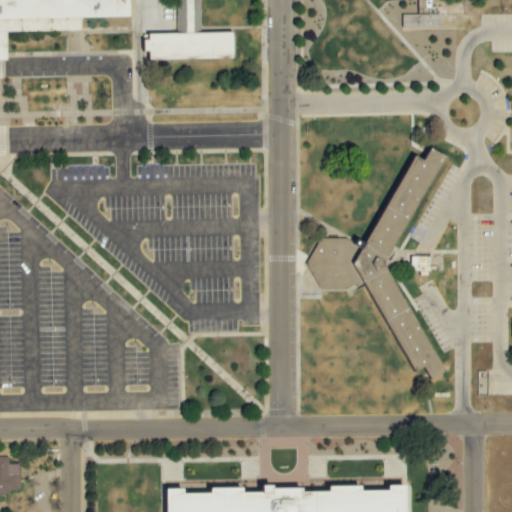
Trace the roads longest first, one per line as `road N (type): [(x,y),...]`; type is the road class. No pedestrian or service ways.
road 1 (residential): [(68,430),(511,425)]
road 2 (tertiary): [(281,429),(279,0)]
